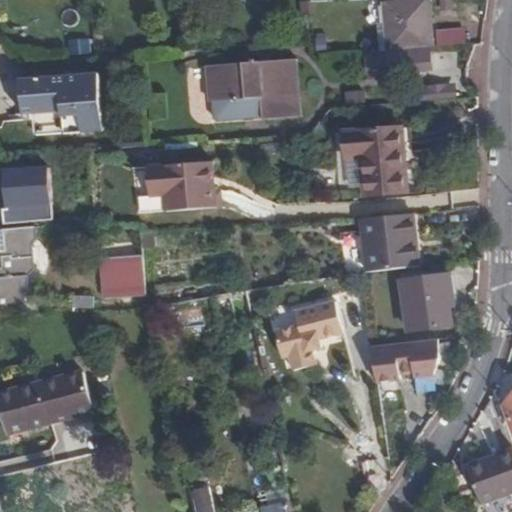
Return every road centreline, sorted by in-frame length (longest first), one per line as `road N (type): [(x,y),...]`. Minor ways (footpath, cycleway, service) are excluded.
road 1 (residential): [(507,0),(500,297)]
road 2 (residential): [(500,297),(475,394),(394,511)]
